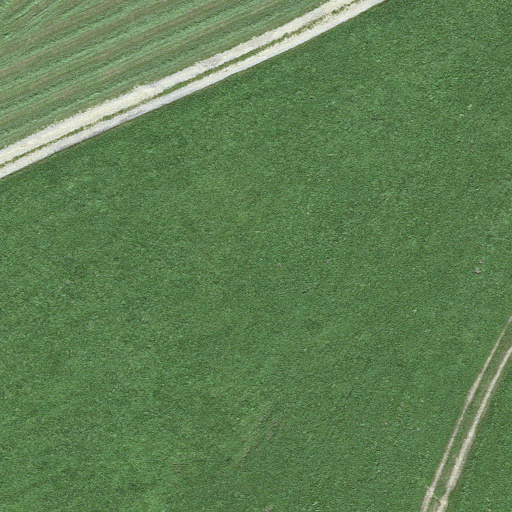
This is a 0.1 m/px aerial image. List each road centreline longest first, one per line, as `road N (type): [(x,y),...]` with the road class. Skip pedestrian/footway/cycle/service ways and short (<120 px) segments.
road 1 (track): [(0,174),(365,0)]
road 2 (track): [(511,348),(431,511)]
